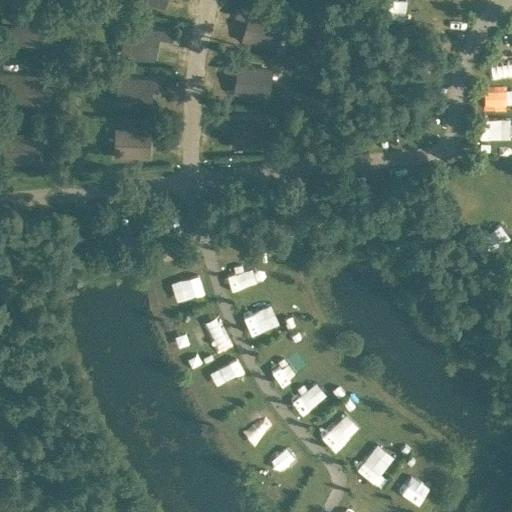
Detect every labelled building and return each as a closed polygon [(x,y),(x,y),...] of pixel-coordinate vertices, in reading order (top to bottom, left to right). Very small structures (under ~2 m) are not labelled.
[(284,20),(237,7),(235,15),(247,18),(241,40),(275,50),(284,20)] [(51,18),(2,10),(1,18),(14,20),(11,42),(46,48),(51,18)] [(174,31),(125,23),(120,53),(156,58),(159,37),(172,39),(174,31)] [(493,61),(509,68),(511,61),(511,47),(501,43),(493,61)] [(274,68),(224,61),(223,69),(237,71),(233,94),(269,99),(274,68)] [(43,75),(0,71),(0,79),(6,80),(5,102),(41,105),(43,75)] [(167,79),(118,75),(115,104),(151,106),(153,86),(166,87),(167,79)] [(268,116),(220,116),(220,125),(232,125),(232,148),(268,148),(268,116)] [(511,117),(483,117),(483,137),(511,138),(511,125),(511,117)] [(114,158),(150,159),(151,136),(164,137),(164,130),(115,128),(114,158)] [(39,132),(0,132),(0,140),(3,141),(4,163),(39,162),(39,132)] [(231,290),(263,286),(260,266),(228,270),(231,290)] [(196,269),(176,275),(182,294),(202,288),(196,269)] [(264,305),(242,314),(252,338),(274,329),(264,305)] [(218,317),(190,327),(196,343),(224,332),(218,317)] [(291,342),(264,358),(275,375),(301,359),(291,342)] [(305,411),(326,391),(314,378),(293,398),(305,411)] [(321,433),(335,448),(361,424),(347,410),(321,433)] [(379,486),(386,478),(380,472),(395,454),(379,440),(356,466),(379,486)] [(413,510),(426,491),(406,478),(393,496),(413,510)] [(373,511),(349,499),(342,511),(373,511)]
